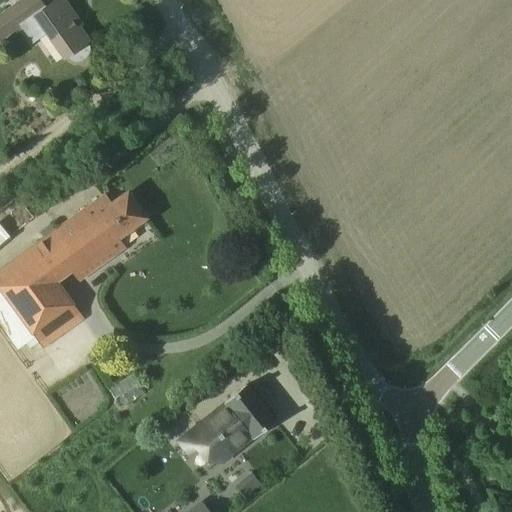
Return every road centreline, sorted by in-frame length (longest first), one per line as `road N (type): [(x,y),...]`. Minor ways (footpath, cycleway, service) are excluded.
road 1 (unclassified): [(412,409),(384,398),(359,374),(239,117),(165,0)]
road 2 (unknown): [(307,263),(196,342),(84,337)]
road 3 (tertiary): [(412,409),(511,313)]
